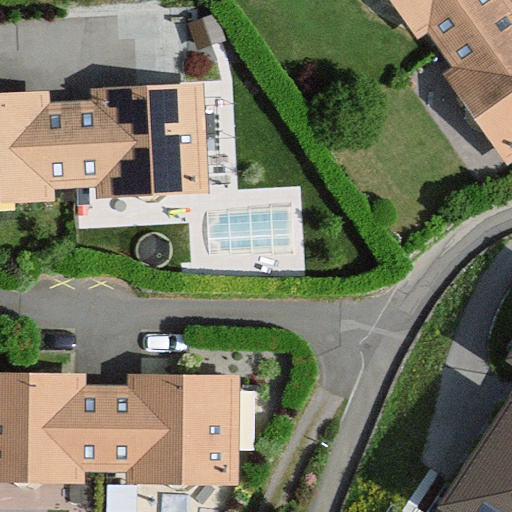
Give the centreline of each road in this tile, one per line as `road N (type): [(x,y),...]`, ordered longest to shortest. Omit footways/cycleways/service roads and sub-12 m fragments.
road 1 (residential): [(0,303),(378,333)]
road 2 (residential): [(378,333),(332,511)]
road 3 (residential): [(511,222),(454,262),(378,333)]
